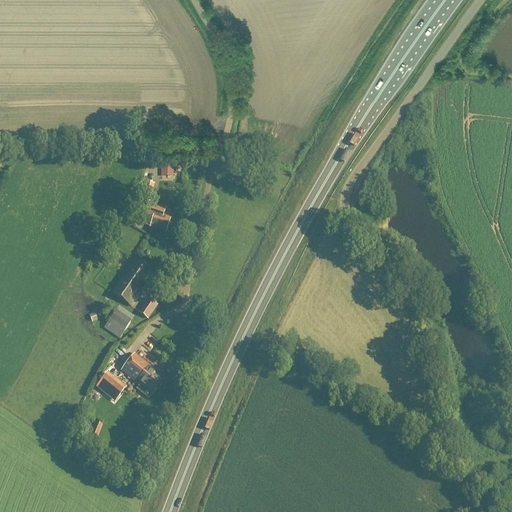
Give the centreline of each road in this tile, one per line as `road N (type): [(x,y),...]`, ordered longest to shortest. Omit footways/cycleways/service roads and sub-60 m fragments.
road 1 (unclassified): [(469,511),(425,324),(352,231),(341,204),(349,181),(480,0)]
road 2 (trunk): [(167,511),(312,200),(444,0)]
road 3 (unclassified): [(0,146),(213,152),(232,82),(192,0)]
